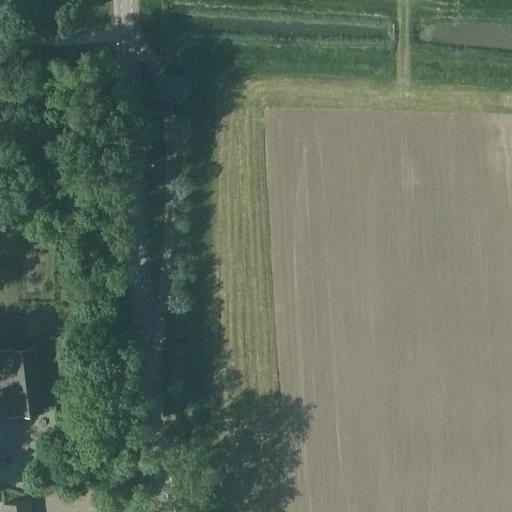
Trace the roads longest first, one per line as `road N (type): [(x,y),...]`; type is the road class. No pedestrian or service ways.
road 1 (tertiary): [(166,511),(140,275),(125,0)]
road 2 (track): [(0,32),(126,37)]
